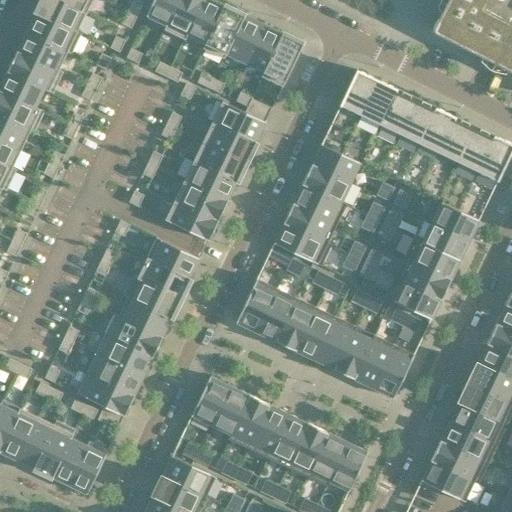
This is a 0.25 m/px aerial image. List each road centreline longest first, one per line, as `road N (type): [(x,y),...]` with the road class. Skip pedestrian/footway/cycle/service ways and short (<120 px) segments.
road 1 (residential): [(110,511),(340,33)]
road 2 (residential): [(371,511),(511,219)]
road 3 (residential): [(340,33),(511,120)]
